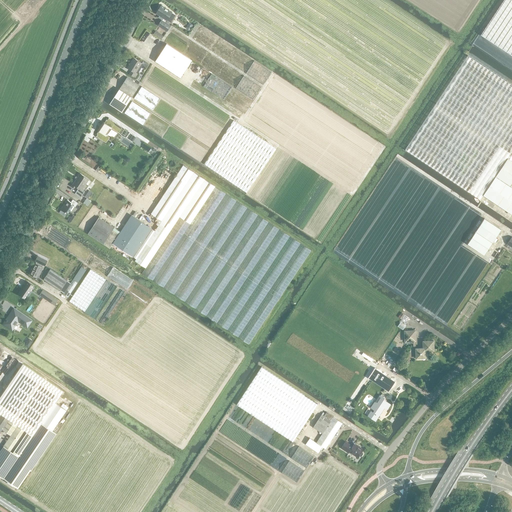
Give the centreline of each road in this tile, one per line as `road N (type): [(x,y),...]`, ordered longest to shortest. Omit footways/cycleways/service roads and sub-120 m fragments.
road 1 (unclassified): [(146,0),(0,300)]
road 2 (tertiary): [(0,211),(86,0)]
road 3 (unclassified): [(386,484),(379,463),(511,316)]
road 4 (track): [(189,87),(350,192)]
road 5 (track): [(32,347),(64,301),(122,341),(156,296)]
road 6 (primary): [(511,351),(425,426),(407,475)]
road 7 (primary): [(511,388),(431,511)]
